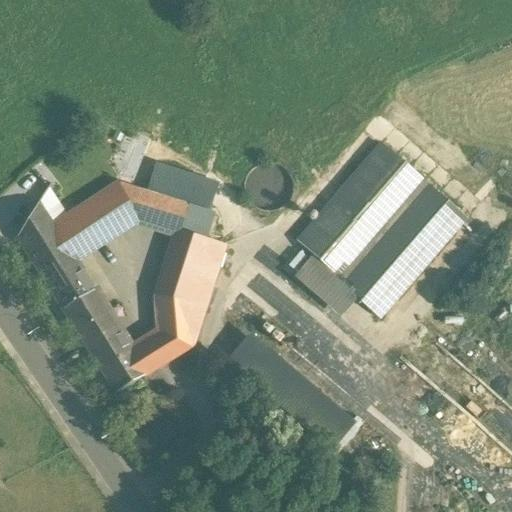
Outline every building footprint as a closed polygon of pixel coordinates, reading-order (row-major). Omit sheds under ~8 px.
[(380,145),(297,242),(344,283),(428,187),(380,145)] [(292,198),(293,188),(291,179),(286,171),(278,165),(268,164),(259,166),(251,171),(245,179),(244,189),(246,198),(251,206),(259,212),(269,213),(278,211),(286,206),(292,198)] [(119,185),(52,226),(64,246),(75,263),(141,222),(178,234),(180,234),(189,207),(119,185)] [(344,283),(343,285),(381,318),(466,220),(428,187),(344,283)] [(52,226),(38,205),(17,238),(34,265),(64,246),(52,226)] [(180,234),(178,234),(160,291),(162,333),(131,352),(146,375),(191,347),(222,248),(180,234)] [(75,263),(64,246),(34,265),(62,310),(92,290),(75,263)] [(131,352),(92,290),(62,310),(115,394),(146,375),(131,352)] [(231,361),(330,447),(354,420),(255,333),(231,361)] [(402,358),(448,401),(452,396),(466,409),(484,389),(424,334),(402,358)]
